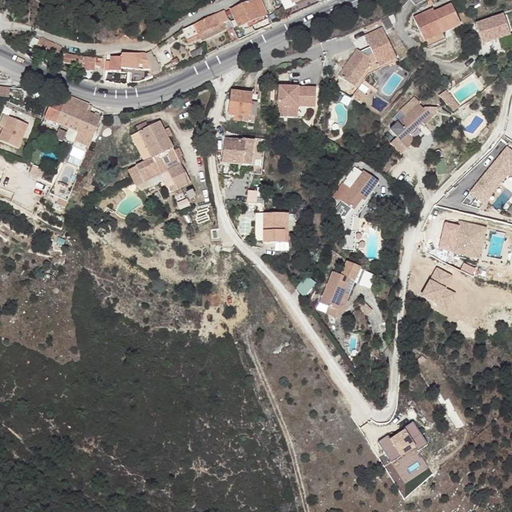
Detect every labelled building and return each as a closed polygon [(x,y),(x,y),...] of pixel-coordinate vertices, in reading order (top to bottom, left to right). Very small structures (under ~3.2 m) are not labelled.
[(0,0),(0,8),(6,11),(16,15),(22,0),(0,0)] [(261,1),(260,0),(254,0),(232,10),(240,28),(248,24),(260,19),(259,17),(266,13),(261,1)] [(281,0),(286,9),(304,0),(281,0)] [(414,17),(424,41),(442,33),(461,25),(451,4),(434,12),(432,9),(414,17)] [(205,33),(218,27),(218,26),(228,21),(224,12),(213,16),(194,25),(199,36),(205,33)] [(260,19),(261,22),(269,18),(266,13),(259,17),(260,19)] [(507,18),(477,25),(481,46),(511,40),(507,18)] [(260,19),(248,24),(250,27),(261,22),(260,19)] [(220,31),(218,27),(205,33),(199,36),(201,40),(220,31)] [(379,66),(397,58),(382,27),(365,35),(370,46),(360,51),(358,49),(339,76),(358,89),(368,76),(371,71),(368,68),(371,64),(377,61),(379,66)] [(238,40),(234,30),(227,33),(231,43),(238,40)] [(442,33),(424,41),(427,47),(445,39),(442,33)] [(35,51),(56,61),(61,49),(41,39),(35,51)] [(151,69),(153,75),(158,73),(151,53),(145,54),(151,69)] [(151,69),(145,54),(122,55),(122,58),(112,58),(110,73),(132,75),(133,70),(138,70),(139,65),(140,61),(143,61),(143,65),(143,69),(151,69)] [(95,70),(102,71),(102,59),(88,58),(81,58),(63,55),(62,63),(68,64),(76,65),(83,66),(82,71),(94,72),(95,70)] [(371,71),(368,76),(398,60),(397,58),(379,66),(377,61),(371,64),(368,68),(371,71)] [(133,70),(132,75),(131,82),(144,80),(145,71),(138,70),(133,70)] [(315,88),(279,86),(277,117),(293,118),(293,107),(297,107),(297,101),(307,101),(307,103),(315,103),(315,88)] [(258,96),(232,92),(228,118),(233,118),(233,120),(253,123),(253,117),(255,117),(258,96)] [(448,95),(447,95),(442,99),(453,111),(459,107),(448,95)] [(78,101),(67,96),(64,102),(87,112),(89,105),(78,101)] [(56,123),(64,102),(53,98),(45,118),(45,119),(53,122),(51,126),(57,129),(59,124),(56,123)] [(78,133),(87,112),(64,102),(56,123),(59,124),(65,127),(78,133)] [(418,103),(390,130),(408,148),(415,142),(409,135),(417,127),(422,123),(424,125),(432,118),(418,103)] [(87,152),(101,118),(87,112),(78,133),(65,127),(63,131),(75,137),(76,137),(73,146),(84,151),(87,152)] [(28,125),(9,116),(3,129),(23,138),(28,125)] [(180,164),(160,122),(140,132),(153,159),(144,163),(137,167),(129,171),(133,179),(137,186),(144,182),(160,174),(168,170),(174,185),(170,187),(172,192),(177,189),(188,184),(190,183),(180,164)] [(0,140),(18,149),(23,138),(3,129),(0,136),(0,140)] [(75,137),(63,131),(60,130),(56,139),(70,145),(75,137)] [(140,132),(131,136),(144,163),(153,159),(140,132)] [(240,177),(242,169),(242,165),(251,166),(254,141),(215,136),(216,151),(219,174),(240,177)] [(511,148),(507,144),(471,191),(485,202),(510,169),(511,170),(511,148)] [(84,151),(73,146),(69,154),(80,159),(84,151)] [(44,169),(32,165),(29,172),(41,176),(44,169)] [(358,216),(359,213),(370,199),(368,197),(379,182),(364,170),(354,182),(348,177),(335,194),(341,200),(336,223),(352,226),(354,214),(356,215),(358,216)] [(248,190),(246,203),(256,203),(257,191),(248,190)] [(263,222),(264,242),(264,244),(288,244),(287,214),(284,214),(263,214),(263,222)] [(459,220),(453,250),(475,255),(480,233),(484,234),(486,226),(459,220)] [(480,233),(475,255),(479,256),(481,248),(483,248),(486,235),(484,234),(480,233)] [(423,301),(452,310),(458,293),(451,290),(456,273),(434,266),(423,301)] [(343,277),(335,273),(323,303),(345,313),(349,302),(360,274),(346,269),(343,277)] [(311,278),(300,290),(308,297),(319,284),(311,278)] [(390,437),(380,444),(394,464),(418,448),(421,452),(430,446),(415,424),(405,430),(407,432),(393,442),(390,437)]
